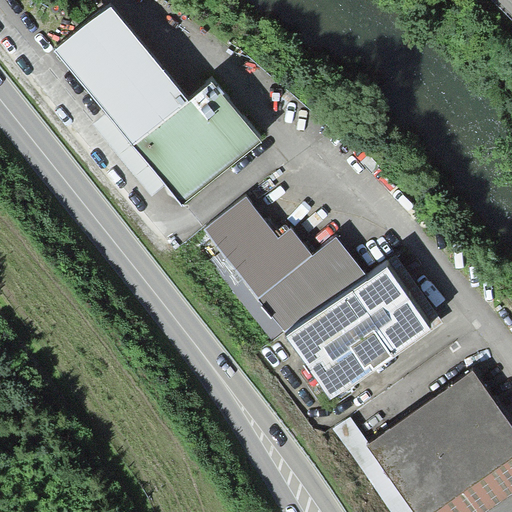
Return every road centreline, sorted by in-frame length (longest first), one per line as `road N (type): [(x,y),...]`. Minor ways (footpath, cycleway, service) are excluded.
road 1 (primary): [(0,101),(189,337),(311,511)]
road 2 (unknown): [(7,11),(164,216),(189,216),(290,122)]
